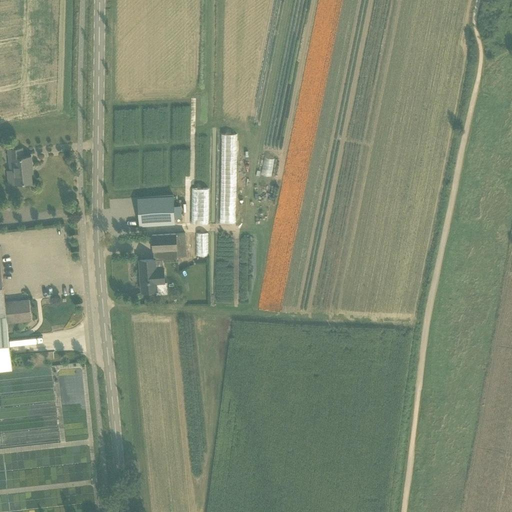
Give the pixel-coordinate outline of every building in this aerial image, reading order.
[(239,131),(221,131),(220,223),(238,223),(239,131)] [(8,185),(17,184),(32,182),(30,169),(32,169),(31,156),(23,157),(22,148),(8,149),(11,170),(7,170),(8,185)] [(209,189),(192,188),(191,224),(209,224),(209,189)] [(176,197),(140,197),(140,225),(176,225),(176,197)] [(185,232),(176,233),(177,245),(186,245),(185,232)] [(177,245),(176,233),(152,235),(154,259),(155,259),(178,257),(177,245)] [(208,233),(196,233),(195,255),(208,256),(208,233)] [(9,338),(7,323),(31,320),(29,300),(20,300),(21,301),(17,302),(17,301),(5,302),(0,255),(0,370),(12,369),(9,338)] [(165,267),(156,268),(155,259),(154,259),(140,260),(142,292),(157,291),(157,284),(166,284),(165,267)]
